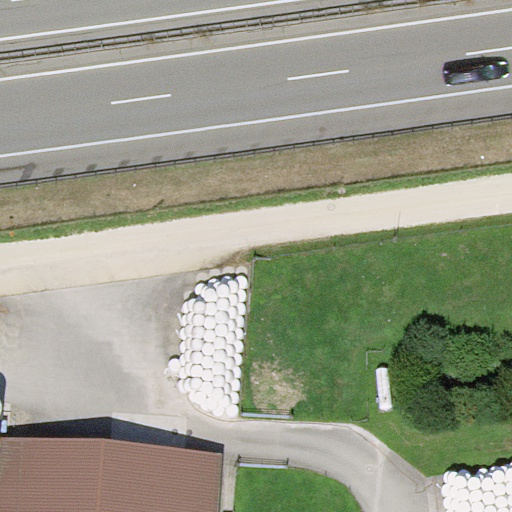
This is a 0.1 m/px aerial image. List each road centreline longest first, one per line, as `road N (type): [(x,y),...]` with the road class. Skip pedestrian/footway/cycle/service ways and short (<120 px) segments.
road 1 (motorway): [(0,118),(511,48)]
road 2 (track): [(511,204),(0,254)]
